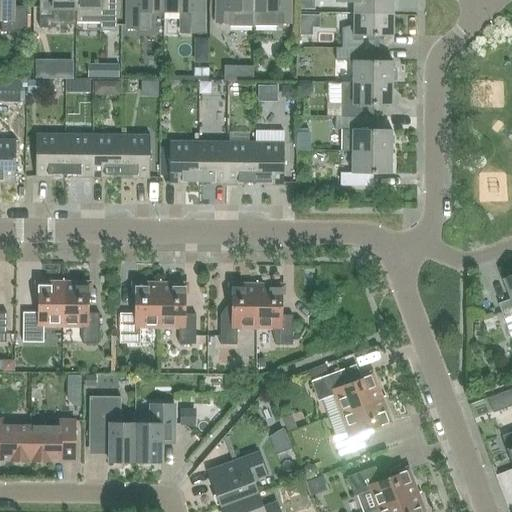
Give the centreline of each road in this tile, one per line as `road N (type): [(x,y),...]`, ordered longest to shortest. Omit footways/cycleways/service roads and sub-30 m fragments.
road 1 (residential): [(394,266),(381,242),(358,234),(0,230)]
road 2 (residential): [(487,511),(394,266)]
road 3 (residential): [(418,242),(432,212),(435,65),(482,14)]
road 4 (residential): [(175,511),(170,500),(153,494),(0,493)]
